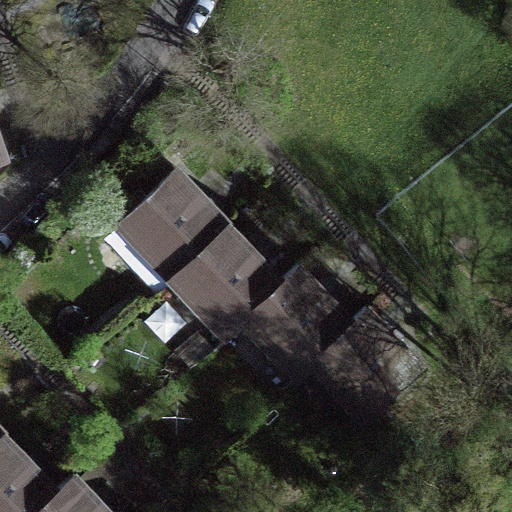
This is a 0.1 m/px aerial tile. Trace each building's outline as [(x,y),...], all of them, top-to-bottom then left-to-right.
[(123,214),(176,271),(226,224),(173,168),(123,214)] [(228,328),(247,310),(278,281),(226,224),(176,271),(228,328)] [(300,367),(315,353),(350,321),(297,264),(278,281),(247,310),(300,367)] [(364,308),(350,321),(315,353),(368,410),(417,365),(364,308)] [(35,511),(54,494),(0,435),(0,511),(35,511)] [(105,511),(73,477),(54,494),(35,511),(105,511)]
